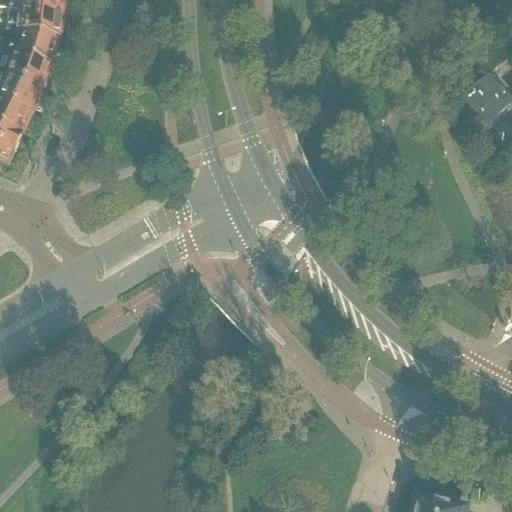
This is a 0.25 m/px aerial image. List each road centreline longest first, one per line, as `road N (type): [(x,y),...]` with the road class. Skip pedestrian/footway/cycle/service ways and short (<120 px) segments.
road 1 (secondary): [(466,387),(392,340),(344,294),(265,183)]
road 2 (secondary): [(235,216),(287,300),(368,379),(414,407)]
road 3 (residential): [(31,211),(82,105),(109,0)]
road 4 (secondary): [(184,0),(193,89),(221,189)]
road 5 (secondary): [(265,183),(228,81),(217,0)]
road 6 (residential): [(221,189),(80,270)]
road 7 (residential): [(102,294),(235,216)]
